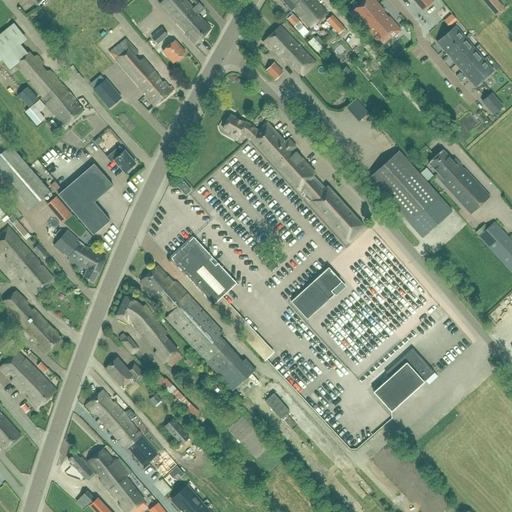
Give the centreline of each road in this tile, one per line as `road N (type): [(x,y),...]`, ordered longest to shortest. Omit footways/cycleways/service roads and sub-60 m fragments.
road 1 (tertiary): [(28,511),(105,290),(223,48)]
road 2 (unknown): [(157,175),(397,415),(420,409),(496,348)]
road 3 (unclassified): [(511,366),(223,48)]
